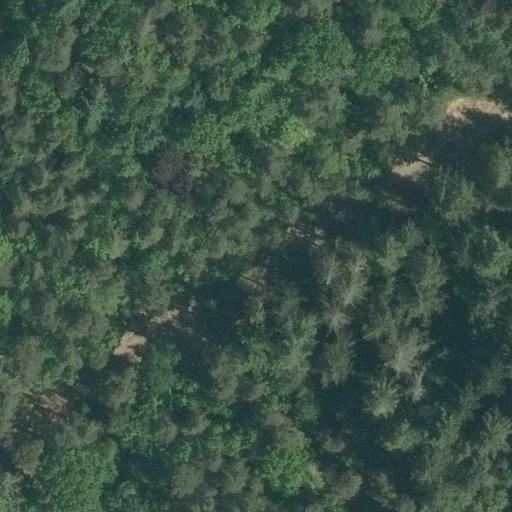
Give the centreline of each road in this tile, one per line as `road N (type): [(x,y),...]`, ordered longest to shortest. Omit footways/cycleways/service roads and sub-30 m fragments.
road 1 (track): [(119,350),(511,107)]
road 2 (track): [(119,350),(97,348),(70,330),(18,277),(0,201)]
